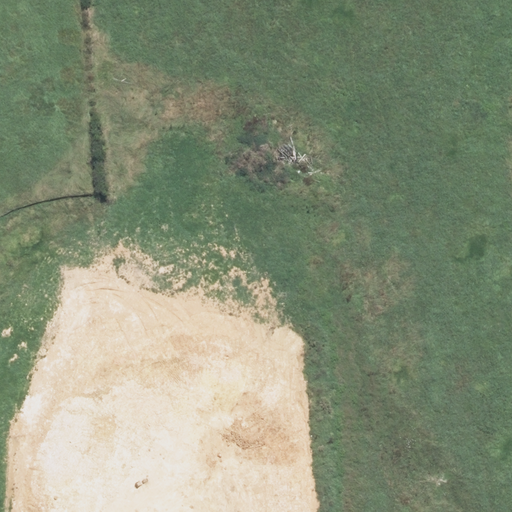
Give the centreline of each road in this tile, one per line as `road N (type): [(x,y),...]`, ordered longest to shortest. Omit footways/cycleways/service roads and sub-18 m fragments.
road 1 (unknown): [(511,264),(397,225),(0,125)]
road 2 (unknown): [(327,511),(326,441),(354,308),(397,225)]
